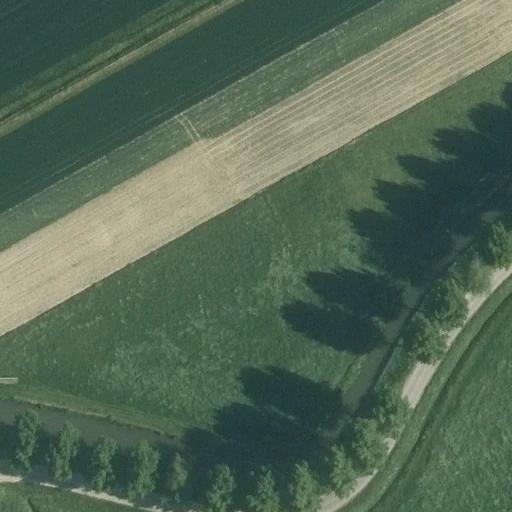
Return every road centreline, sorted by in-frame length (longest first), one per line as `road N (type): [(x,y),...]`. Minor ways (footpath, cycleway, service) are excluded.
road 1 (unclassified): [(315,511),(378,459),(434,355),(511,260)]
road 2 (unclassified): [(0,468),(188,511)]
